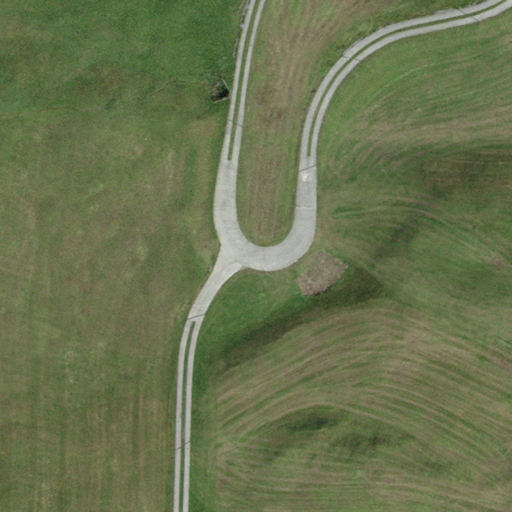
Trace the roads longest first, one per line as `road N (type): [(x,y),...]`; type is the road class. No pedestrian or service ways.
road 1 (track): [(502,0),(396,30),(354,55),(329,84),(313,122),(301,234),(285,255),(260,259),(235,250)]
road 2 (track): [(179,511),(193,325),(235,250)]
road 3 (track): [(235,250),(222,203),(248,45),(266,0)]
